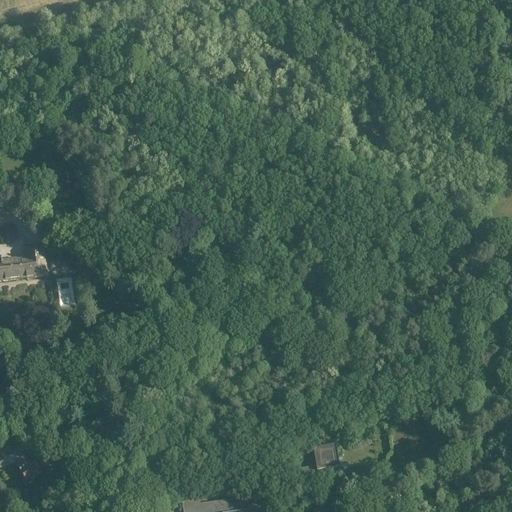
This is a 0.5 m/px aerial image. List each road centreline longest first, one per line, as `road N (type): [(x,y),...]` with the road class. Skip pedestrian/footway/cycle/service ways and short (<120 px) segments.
road 1 (track): [(511,167),(432,273),(368,305),(234,342),(196,372),(142,436),(138,466),(152,496)]
road 2 (track): [(511,324),(229,431),(183,462),(146,511)]
road 3 (unclassified): [(0,60),(211,0)]
road 4 (track): [(189,492),(358,483),(345,511)]
road 5 (track): [(358,483),(425,466),(511,417)]
